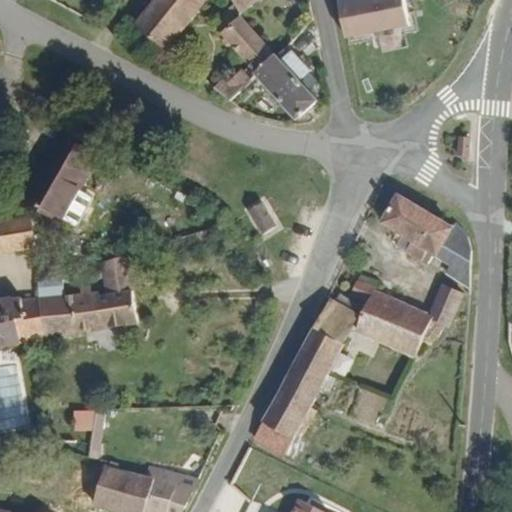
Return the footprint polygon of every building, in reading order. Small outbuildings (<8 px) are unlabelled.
[(159,0),(141,24),(176,50),(213,0),(159,0)] [(243,0),(222,23),(228,31),(248,11),(264,0),(243,0)] [(404,0),(347,0),(338,2),(345,37),(409,25),(404,0)] [(250,67),(260,78),(266,72),(263,69),(282,48),(248,11),(228,31),(255,62),(250,67)] [(309,117),(329,99),(310,76),(319,65),(300,44),(294,50),(290,45),(285,51),(282,48),(263,69),(266,72),(309,117)] [(235,77),(226,87),(241,99),(250,88),(235,77)] [(111,156),(73,136),(39,201),(78,220),(111,156)] [(469,136),(458,136),(458,155),(468,156),(469,136)] [(455,277),(475,287),(473,234),(469,229),(462,225),(458,229),(456,230),(401,201),(386,229),(418,247),(412,257),(429,265),(434,257),(436,257),(458,269),(458,270),(455,277)] [(265,214),(252,221),(266,246),(279,238),(265,214)] [(31,221),(0,226),(0,253),(1,257),(37,251),(31,221)] [(437,321),(384,296),(385,294),(363,283),(357,296),(375,305),(361,334),(419,362),(427,347),(439,322),(437,321)] [(62,302),(57,284),(45,289),(47,302),(62,302)] [(451,287),(437,321),(439,322),(427,347),(433,349),(438,340),(441,342),(448,328),(455,332),(470,297),(451,287)] [(47,302),(54,348),(105,337),(101,299),(62,302),(47,302)] [(0,357),(54,348),(47,302),(43,302),(0,309),(0,357)] [(338,306),(322,331),(349,347),(362,319),(338,306)] [(322,331),(265,443),(304,463),(315,442),(310,439),(320,418),(314,414),(349,347),(322,331)] [(74,411),(74,432),(90,432),(90,411),(74,411)] [(158,460),(156,471),(167,474),(169,462),(158,460)] [(129,511),(147,511),(149,508),(156,471),(106,461),(97,504),(129,511)] [(149,508),(168,511),(183,511),(198,481),(179,476),(181,465),(169,462),(167,474),(156,471),(149,508)] [(179,476),(198,481),(202,470),(181,465),(179,476)] [(293,511),(320,511),(298,501),(293,511)]
